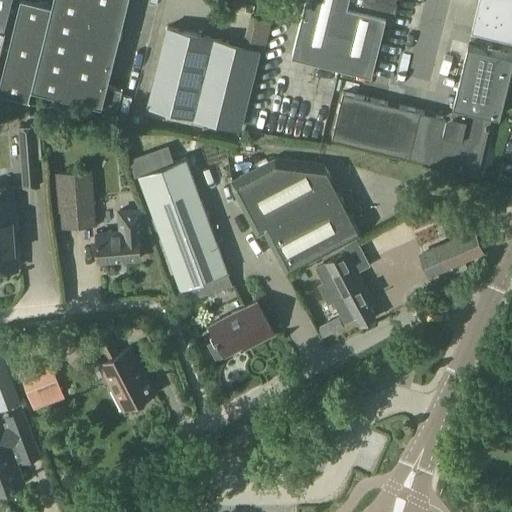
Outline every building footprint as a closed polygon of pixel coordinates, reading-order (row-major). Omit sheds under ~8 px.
[(32,88),(53,5),(34,0),(20,0),(0,81),(0,90),(30,98),(32,88)] [(0,0),(0,55),(7,27),(6,27),(12,0),(0,0)] [(108,85),(129,0),(53,0),(53,5),(32,88),(119,109),(124,89),(108,85)] [(397,0),(306,0),(293,54),(373,74),(387,17),(393,18),(397,0)] [(511,0),(479,0),(473,27),(511,36),(511,0)] [(259,44),(266,19),(248,13),(240,38),(259,44)] [(168,25),(149,103),(242,126),(261,48),(168,25)] [(447,118),(446,116),(411,107),(400,154),(479,173),(494,113),(501,115),(511,69),(511,53),(469,43),(452,112),(453,114),(447,118)] [(400,154),(411,107),(344,91),(333,137),(400,154)] [(20,123),(22,158),(24,186),(40,185),(36,122),(20,123)] [(127,137),(140,174),(182,287),(229,270),(187,157),(182,159),(177,144),(127,137)] [(288,273),(362,233),(325,163),(275,157),(232,179),(234,187),(258,234),(265,230),(288,273)] [(60,172),(64,226),(96,223),(93,169),(60,172)] [(0,187),(0,267),(19,266),(13,187),(0,187)] [(98,232),(100,260),(141,257),(140,233),(144,232),(143,208),(120,210),(122,231),(98,232)] [(431,272),(483,250),(476,231),(423,253),(431,272)] [(324,261),(317,265),(325,280),(318,283),(328,301),(334,298),(346,320),(358,314),(362,323),(376,315),(370,304),(375,301),(348,249),(324,261)] [(466,261),(458,265),(462,276),(471,273),(466,261)] [(275,332),(258,300),(211,324),(218,337),(208,342),(217,359),(252,340),(254,343),(275,332)] [(155,391),(132,345),(100,361),(114,388),(110,390),(120,409),(155,391)] [(0,355),(0,409),(22,402),(4,354),(0,355)] [(35,406),(64,395),(50,358),(21,369),(35,406)] [(40,454),(39,453),(23,410),(8,416),(12,426),(4,428),(3,424),(0,425),(0,491),(25,482),(17,463),(40,454)]
